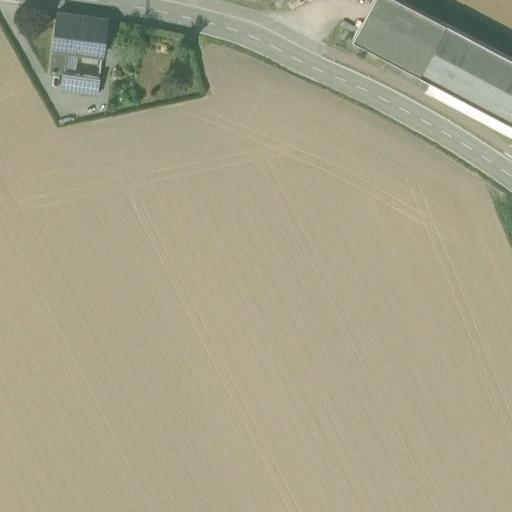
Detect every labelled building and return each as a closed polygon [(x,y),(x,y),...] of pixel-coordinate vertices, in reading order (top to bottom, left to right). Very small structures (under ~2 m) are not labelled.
[(388,59),(420,76),(446,25),(398,0),(374,0),(353,41),(388,59)] [(100,58),(102,58),(107,21),(57,14),(52,51),(72,54),(100,58)] [(511,59),(447,25),(446,25),(420,76),(419,76),(431,83),(511,125),(511,59)] [(49,78),(68,80),(72,54),(52,51),(52,57),(49,78)] [(367,56),(379,63),(381,58),(369,52),(367,56)] [(420,76),(388,59),(383,69),(426,91),(431,83),(419,76),(420,76)] [(96,84),(68,80),(66,101),(69,101),(92,104),(103,106),(106,86),(96,84)] [(511,125),(431,83),(426,91),(425,94),(511,139),(511,125)]
